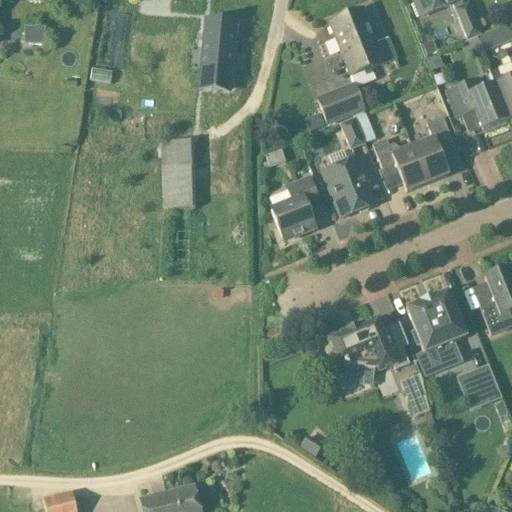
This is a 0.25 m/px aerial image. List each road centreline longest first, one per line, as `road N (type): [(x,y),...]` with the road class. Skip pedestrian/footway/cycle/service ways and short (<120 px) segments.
road 1 (residential): [(373,511),(265,446),(233,443),(142,478),(0,481)]
road 2 (residential): [(297,291),(511,210)]
